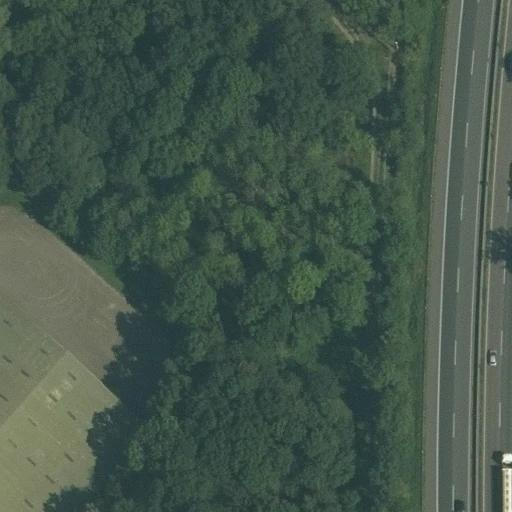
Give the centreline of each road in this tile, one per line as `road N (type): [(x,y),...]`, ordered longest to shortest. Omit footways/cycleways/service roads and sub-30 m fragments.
road 1 (motorway): [(478,0),(455,287),(452,511)]
road 2 (motorway): [(501,511),(511,179)]
